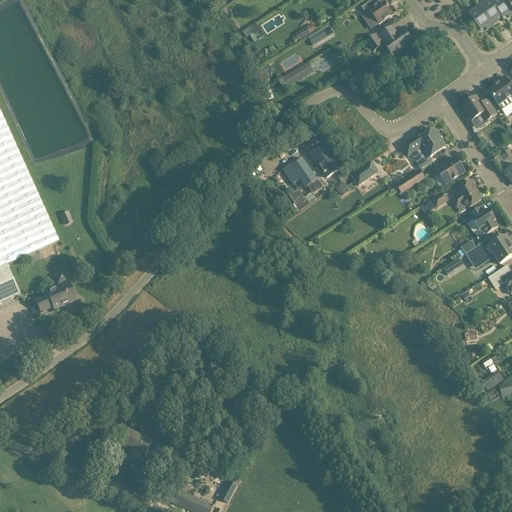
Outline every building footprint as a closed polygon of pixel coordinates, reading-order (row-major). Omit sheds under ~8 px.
[(362,8),(366,13),(369,11),(379,25),(394,16),(384,1),(377,5),(374,0),(362,8)] [(489,0),(480,7),(493,26),(499,22),(497,19),(501,16),(491,2),(490,0),(489,0)] [(493,0),(491,2),(501,16),(503,19),(508,16),(509,18),(511,16),(511,7),(507,1),(506,0),(493,0)] [(493,26),(480,7),(469,14),(481,31),(485,28),(487,30),(493,26)] [(250,29),(254,34),(258,41),(264,37),(256,25),(250,29)] [(296,35),(300,41),(316,30),(313,25),(296,35)] [(408,49),(406,47),(412,43),(404,31),(397,35),(392,28),(385,32),(383,30),(366,42),(374,53),(383,47),(382,45),(383,44),(392,58),(398,53),(400,55),(408,49)] [(309,39),(314,47),(322,42),(318,34),(309,39)] [(348,51),(344,44),(339,47),(343,54),(348,51)] [(288,88),(301,80),(296,72),(283,79),(288,88)] [(366,75),(357,80),(356,80),(361,88),(370,82),(366,75)] [(511,103),(511,85),(511,86),(505,77),(494,85),(496,87),(489,92),(502,111),(511,103)] [(479,127),(497,115),(488,101),(481,105),(476,98),(463,106),(464,108),(463,109),(466,114),(467,113),(476,127),(479,127)] [(0,112),(0,304),(17,296),(20,295),(16,286),(7,266),(9,265),(59,242),(52,228),(0,112)] [(322,126),(318,121),(313,125),(317,130),(318,129),(322,126)] [(419,135),(412,139),(401,147),(408,157),(419,150),(426,161),(446,148),(440,139),(443,138),(437,130),(435,131),(434,130),(421,138),(419,135)] [(326,172),(339,164),(326,144),(313,153),(326,172)] [(348,155),(345,158),(339,162),(346,171),(355,164),(348,155)] [(499,157),(494,160),(506,177),(507,177),(511,184),(511,161),(510,158),(503,163),(499,157)] [(435,169),(446,186),(466,174),(456,158),(444,166),(443,164),(435,169)] [(319,184),(304,161),(291,169),(306,192),(319,184)] [(359,188),(379,173),(372,162),(351,177),(359,188)] [(342,183),(354,173),(351,168),(338,177),(342,183)] [(402,194),(425,179),(420,171),(397,186),(398,189),(402,194)] [(471,214),(475,211),(473,207),(481,201),(477,194),(478,193),(471,182),(455,192),(457,196),(452,200),(457,209),(463,205),(467,211),(469,210),(471,214)] [(336,190),(342,198),(350,192),(344,184),(336,190)] [(305,199),(299,190),(290,197),(296,205),(290,210),(294,215),(317,199),(313,194),(305,199)] [(438,208),(448,201),(444,195),(434,201),(437,207),(438,208)] [(425,215),(437,207),(434,201),(422,209),(425,215)] [(480,208),(475,211),(471,214),(469,215),(479,232),(483,230),(487,236),(498,229),(494,222),(496,221),(489,210),(484,214),(480,208)] [(60,216),(65,227),(73,223),(68,212),(60,216)] [(501,241),(497,235),(483,245),(476,249),(473,251),(481,264),(494,257),(499,266),(509,260),(511,257),(511,245),(507,237),(501,241)] [(473,251),(476,249),(472,242),(462,249),(466,255),(473,251)] [(464,266),(460,260),(444,270),(448,276),(464,266)] [(511,272),(509,275),(505,269),(508,267),(508,266),(488,279),(495,290),(504,284),(511,295),(511,272)] [(54,310),(64,306),(63,304),(66,303),(67,304),(76,300),(68,282),(66,283),(65,282),(66,281),(62,273),(54,277),(58,285),(59,286),(46,293),(47,295),(35,300),(40,313),(52,308),(54,310)] [(468,293),(462,297),(466,303),(472,300),(468,293)] [(468,334),(469,341),(469,342),(477,341),(475,333),(468,334)] [(494,354),(482,361),(486,368),(498,361),(494,354)] [(488,391),(505,380),(499,371),(482,382),(488,391)] [(509,395),(511,395),(508,384),(499,386),(502,399),(509,397),(509,395)] [(228,401),(235,408),(232,410),(241,421),(247,416),(243,411),(252,403),(241,390),(235,395),(228,401)] [(156,403),(165,413),(178,401),(169,391),(156,403)] [(212,417),(226,404),(219,397),(205,410),(212,417)] [(131,448),(147,455),(152,442),(129,431),(122,447),(130,451),(131,448)] [(228,504),(237,487),(236,486),(239,480),(234,477),(230,483),(221,500),(228,504)] [(168,501),(192,511),(212,511),(215,506),(174,488),(168,501)]
